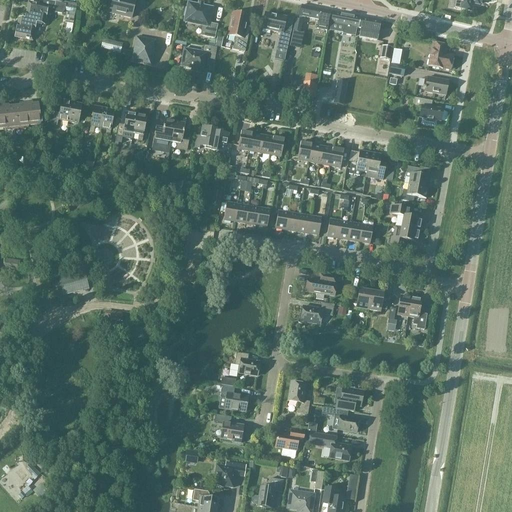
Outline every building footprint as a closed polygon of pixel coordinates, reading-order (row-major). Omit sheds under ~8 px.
[(66,4),(55,2),(46,0),(38,0),(38,4),(28,2),(24,19),(19,18),(15,36),(32,40),(36,22),(45,23),(48,7),(55,8),(56,11),(62,13),(65,10),(66,4)] [(132,19),(136,0),(110,0),(107,13),(132,19)] [(455,0),(454,7),(471,11),(472,4),(479,5),(480,4),(481,4),(482,0),(455,0)] [(201,37),(215,40),(218,26),(209,24),(213,9),(189,4),(188,10),(186,9),(185,16),(186,17),(185,22),(203,26),(201,37)] [(298,17),(317,21),(315,29),(327,31),(328,22),(327,21),(329,11),(300,5),(298,17)] [(357,29),(359,17),(332,12),(330,24),(344,26),(342,34),(353,36),(355,29),(357,29)] [(290,30),(283,28),(285,17),(277,16),(274,16),(274,15),(264,13),(260,33),(261,33),(261,30),(279,33),(276,48),(286,50),(290,30)] [(233,51),(245,54),(249,32),(246,31),(249,17),(233,14),(228,37),(236,38),(233,51)] [(381,21),(359,17),(357,29),(360,30),(358,39),(376,43),(381,21)] [(73,20),(65,18),(64,23),(66,24),(64,34),(71,35),(73,20)] [(295,20),(292,32),(289,45),(300,48),(302,34),(299,33),(301,21),(295,20)] [(150,66),(154,50),(152,50),(153,42),(136,38),(131,62),(150,66)] [(120,54),(122,44),(102,40),(100,49),(120,54)] [(450,70),(452,56),(444,55),(446,46),(432,44),(428,67),(442,69),(450,70)] [(205,74),(208,60),(215,61),(217,49),(204,46),(203,53),(185,50),(182,67),(196,69),(195,72),(205,74)] [(388,62),(391,49),(382,48),(379,60),(388,62)] [(402,78),(404,68),(391,66),(389,75),(402,78)] [(304,74),(301,97),(312,99),(315,76),(304,74)] [(445,97),(448,82),(427,78),(424,93),(445,97)] [(336,82),(333,103),(342,105),(346,83),(336,82)] [(52,101),(54,91),(45,89),(43,100),(52,101)] [(414,99),(413,106),(421,107),(419,119),(422,119),(421,125),(435,128),(436,122),(440,123),(443,111),(431,109),(432,102),(414,99)] [(68,123),(71,103),(61,101),(59,114),(53,113),(50,125),(61,127),(62,122),(68,123)] [(82,105),(71,103),(68,123),(73,124),(72,129),(77,130),(78,125),(82,105)] [(37,105),(28,106),(28,104),(23,105),(23,106),(19,107),(21,129),(27,128),(28,126),(40,125),(37,105)] [(21,129),(19,107),(5,108),(5,107),(0,107),(2,129),(4,129),(5,131),(21,129)] [(100,129),(104,109),(93,107),(90,127),(89,132),(93,133),(94,128),(100,129)] [(114,111),(104,109),(100,129),(106,130),(105,135),(109,136),(110,131),(114,111)] [(393,114),(382,112),(381,120),(392,122),(393,114)] [(133,135),(136,115),(126,113),(124,126),(114,124),(112,136),(116,137),(114,145),(119,146),(120,138),(126,139),(127,134),(133,135)] [(146,117),(136,115),(133,135),(138,136),(137,141),(141,142),(142,136),(143,137),(146,117)] [(152,144),(151,150),(167,153),(169,143),(171,143),(174,122),(164,120),(163,128),(156,127),(152,144)] [(174,122),(171,143),(177,144),(176,149),(187,151),(189,138),(182,137),(185,124),(174,122)] [(212,148),(215,132),(216,129),(202,127),(201,137),(196,136),(193,148),(199,149),(200,146),(211,148),(212,148)] [(228,134),(215,132),(212,148),(211,148),(211,151),(223,153),(223,156),(228,157),(231,145),(226,144),(228,134)] [(248,152),(251,134),(240,132),(237,150),(248,152)] [(259,155),(262,136),(251,134),(248,152),(259,155)] [(270,157),(273,138),(262,136),(259,155),(270,157)] [(284,139),(273,138),(270,157),(280,158),(284,139)] [(307,163),(311,145),(300,143),(296,161),(307,163)] [(318,165),(322,147),(311,145),(307,163),(318,165)] [(329,167),(333,149),(322,147),(318,165),(329,167)] [(343,151),(333,149),(329,167),(340,169),(343,151)] [(366,174),(370,154),(359,152),(357,164),(351,162),(349,174),(359,176),(359,173),(366,174)] [(381,156),(370,154),(366,174),(365,178),(382,181),(384,169),(378,168),(381,156)] [(409,178),(408,185),(427,188),(429,177),(418,175),(419,169),(406,167),(404,178),(409,178)] [(187,183),(183,182),(180,181),(177,194),(184,195),(187,183)] [(192,194),(194,184),(187,183),(186,193),(192,194)] [(425,199),(427,188),(408,185),(407,191),(402,190),(400,201),(412,203),(413,197),(425,199)] [(222,193),(211,191),(209,205),(219,207),(222,193)] [(234,223),(237,204),(226,203),(223,221),(234,223)] [(245,225),(248,206),(237,204),(234,223),(245,225)] [(256,227),(259,208),(248,206),(245,225),(256,227)] [(390,206),(388,214),(403,217),(401,227),(420,231),(420,230),(422,230),(424,222),(422,222),(422,219),(409,217),(410,210),(390,206)] [(269,210),(259,208),(256,227),(266,229),(269,210)] [(285,232),(289,213),(278,211),(274,230),(285,232)] [(296,234),(300,215),(289,213),(285,232),(296,234)] [(308,236),(311,216),(300,215),(296,234),(308,236)] [(321,218),(311,216),(308,236),(318,237),(321,218)] [(337,240),(340,221),(329,219),(326,238),(337,240)] [(348,242),(351,223),(340,221),(337,240),(348,242)] [(359,243),(362,225),(351,223),(348,242),(359,243)] [(372,227),(362,225),(359,243),(369,245),(372,227)] [(391,237),(389,245),(403,248),(404,240),(417,243),(420,231),(401,227),(394,226),(392,237),(391,237)] [(0,339),(8,343),(12,334),(0,329),(0,326),(2,321),(0,320),(0,252),(2,248),(0,247),(0,339)] [(74,260),(70,248),(46,256),(51,268),(74,260)] [(19,261),(4,259),(3,268),(18,270),(19,261)] [(89,289),(84,271),(56,278),(61,297),(89,289)] [(336,285),(333,285),(334,277),(320,275),(319,282),(307,280),(305,292),(334,297),(336,285)] [(367,311),(370,290),(364,289),(364,291),(358,290),(357,293),(352,293),(350,304),(356,305),(355,309),(367,311)] [(377,291),(370,290),(367,311),(379,313),(380,309),(385,310),(388,296),(382,296),(383,294),(377,293),(377,291)] [(406,317),(410,296),(404,295),(403,297),(399,296),(396,315),(406,317)] [(417,298),(410,296),(406,317),(413,319),(412,326),(416,327),(415,330),(423,331),(426,316),(418,315),(421,300),(416,300),(417,298)] [(341,309),(349,310),(350,302),(342,301),(341,309)] [(332,317),(334,306),(321,303),(320,311),(301,307),(299,322),(320,326),(322,315),(332,317)] [(125,317),(125,306),(109,305),(109,316),(125,317)] [(387,325),(395,326),(396,322),(393,322),(395,311),(389,309),(387,321),(387,325)] [(248,355),(237,353),(234,366),(239,367),(238,374),(257,377),(259,363),(247,361),(248,355)] [(235,380),(221,378),(220,385),(234,388),(235,380)] [(297,414),(300,414),(299,422),(306,423),(309,402),(303,401),(305,385),(291,383),(288,402),(298,403),(297,414)] [(245,413),(248,398),(233,395),(234,388),(221,386),(219,398),(226,399),(225,409),(245,413)] [(336,401),(335,409),(352,412),(352,406),(360,408),(363,392),(342,388),(340,402),(336,401)] [(334,417),(332,430),(337,431),(356,434),(358,420),(352,419),(353,413),(347,412),(335,410),(334,417)] [(239,444),(242,427),(229,425),(230,417),(216,414),(214,422),(223,424),(220,439),(230,441),(230,442),(239,444)] [(302,442),(303,432),(290,430),(290,436),(277,434),(275,448),(296,452),(297,442),(302,442)] [(310,434),(308,444),(330,448),(329,458),(348,461),(351,447),(335,445),(336,438),(310,434)] [(212,487),(222,488),(223,487),(232,488),(234,476),(243,477),(245,466),(225,463),(225,467),(216,466),(212,487)] [(359,492),(361,471),(353,470),(351,491),(359,492)] [(314,490),(321,491),(324,473),(317,472),(314,490)] [(43,489),(48,480),(43,477),(38,486),(43,489)] [(268,488),(260,487),(258,498),(254,497),(252,498),(251,503),(252,505),(257,506),(257,507),(272,509),(274,492),(281,493),(283,481),(270,479),(268,488)] [(342,511),(344,499),(335,498),(336,490),(324,488),(322,502),(328,503),(327,511),(342,511)] [(198,502),(197,508),(216,511),(218,500),(205,498),(206,492),(193,490),(192,500),(198,502)] [(301,511),(300,511),(310,511),(313,495),(290,492),(287,509),(301,511)]
